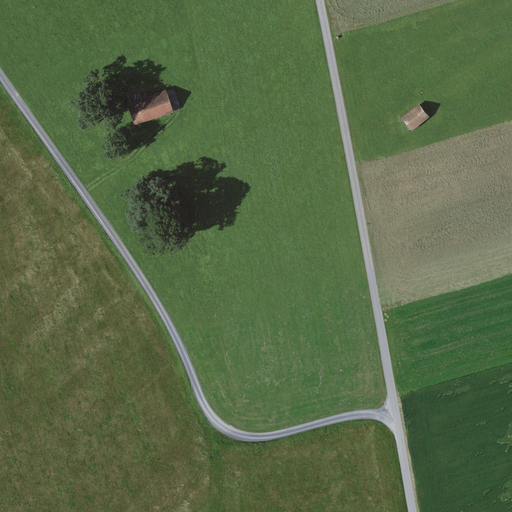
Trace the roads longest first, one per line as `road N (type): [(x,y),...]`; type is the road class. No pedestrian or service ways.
road 1 (track): [(0,73),(174,332),(210,422),(260,438),(364,414),(395,419)]
road 2 (unclassified): [(316,0),(411,511)]
